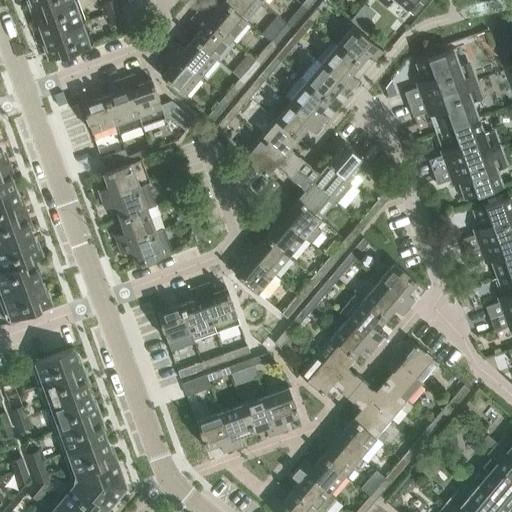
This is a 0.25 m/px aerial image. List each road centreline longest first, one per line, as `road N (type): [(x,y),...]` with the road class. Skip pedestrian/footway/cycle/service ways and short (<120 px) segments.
road 1 (residential): [(511,402),(425,310),(433,278),(395,159),(360,94)]
road 2 (residential): [(103,303),(215,258),(245,230),(207,143)]
road 3 (residential): [(27,103),(103,303)]
road 4 (residential): [(27,103),(151,53),(167,33),(154,0)]
road 5 (residential): [(103,303),(164,478)]
road 6 (residential): [(304,439),(211,467),(178,488)]
